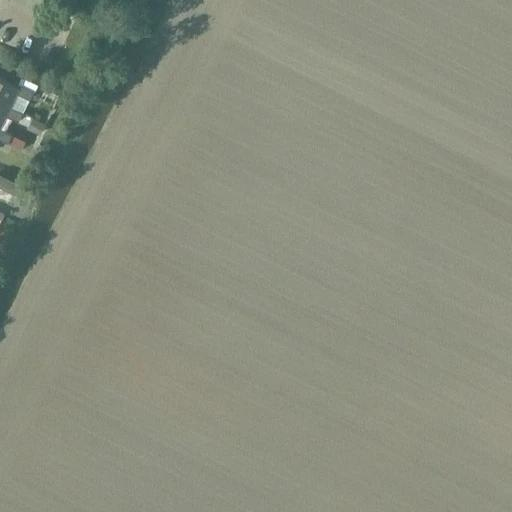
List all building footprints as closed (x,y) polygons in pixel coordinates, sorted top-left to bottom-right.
[(16,86),(0,78),(0,107),(6,110),(8,106),(15,92),(28,99),(35,84),(21,77),(16,86)] [(0,129),(4,131),(10,118),(17,121),(21,113),(8,106),(6,110),(0,107),(0,129)] [(32,118),(27,128),(39,134),(44,123),(32,118)] [(25,142),(4,131),(0,129),(0,139),(22,150),(25,142)] [(0,173),(0,186),(13,193),(19,182),(0,173)]
